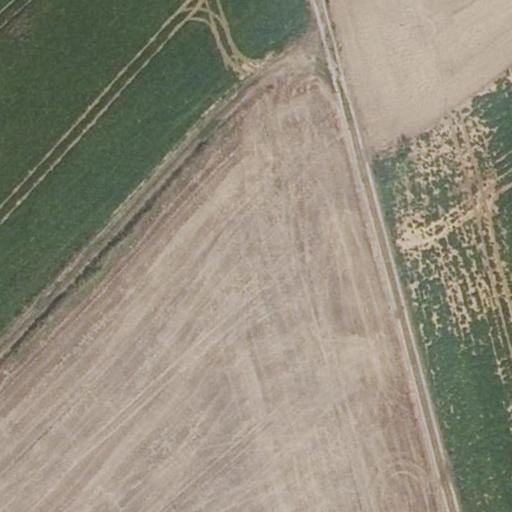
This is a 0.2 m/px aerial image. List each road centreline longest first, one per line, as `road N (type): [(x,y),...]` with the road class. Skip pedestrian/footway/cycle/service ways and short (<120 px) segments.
road 1 (track): [(311,0),(451,511)]
road 2 (track): [(0,361),(317,29)]
